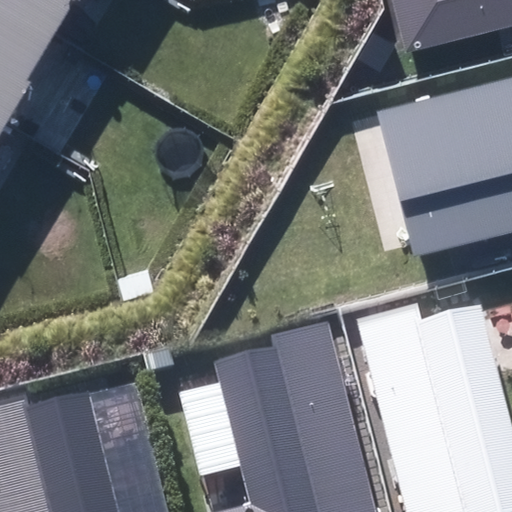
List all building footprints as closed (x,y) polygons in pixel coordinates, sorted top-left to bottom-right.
[(0,0),(55,32),(73,0),(79,0),(80,0),(0,0)] [(511,0),(393,0),(407,52),(511,25),(511,0)] [(54,33),(0,1),(0,124),(4,127),(30,84),(26,81),(54,33)] [(511,77),(378,111),(414,255),(511,230),(511,77)] [(356,318),(405,511),(511,511),(511,424),(481,304),(423,318),(419,302),(356,318)] [(374,511),(330,319),(268,333),(271,348),(215,361),(247,503),(207,511),(374,511)] [(0,405),(0,511),(119,511),(90,391),(27,406),(26,399),(0,405)]
